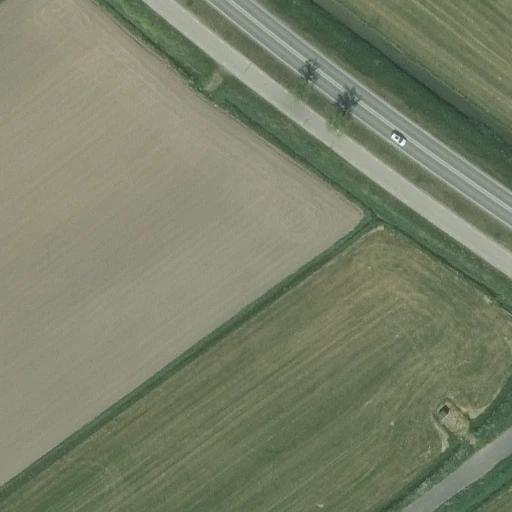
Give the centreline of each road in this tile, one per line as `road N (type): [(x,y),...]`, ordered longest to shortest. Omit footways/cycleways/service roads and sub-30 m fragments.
road 1 (unclassified): [(511,260),(158,0)]
road 2 (trunk): [(511,205),(244,0)]
